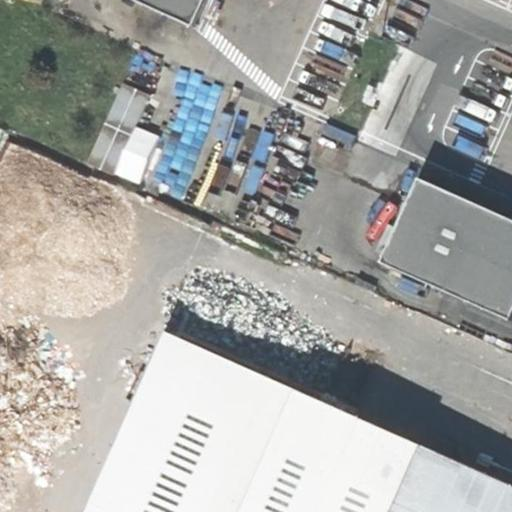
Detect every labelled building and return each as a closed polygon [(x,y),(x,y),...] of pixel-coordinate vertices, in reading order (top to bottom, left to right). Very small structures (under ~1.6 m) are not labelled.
[(137,0),(194,25),(205,0),(137,0)] [(373,70),(388,76),(401,48),(387,41),(373,70)] [(125,147),(146,93),(124,84),(103,139),(125,147)] [(511,208),(442,181),(408,268),(511,308),(511,208)] [(85,511),(389,511),(421,442),(167,328),(85,511)] [(389,511),(511,511),(511,481),(445,452),(451,440),(431,431),(425,444),(421,442),(389,511)]
